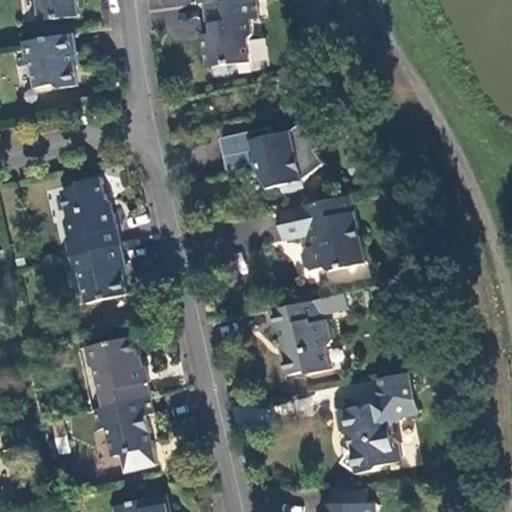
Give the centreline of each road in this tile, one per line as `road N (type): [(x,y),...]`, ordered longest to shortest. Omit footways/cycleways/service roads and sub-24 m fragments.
road 1 (residential): [(233,511),(186,287),(141,125)]
road 2 (residential): [(0,163),(141,125)]
road 3 (residential): [(141,125),(130,0)]
